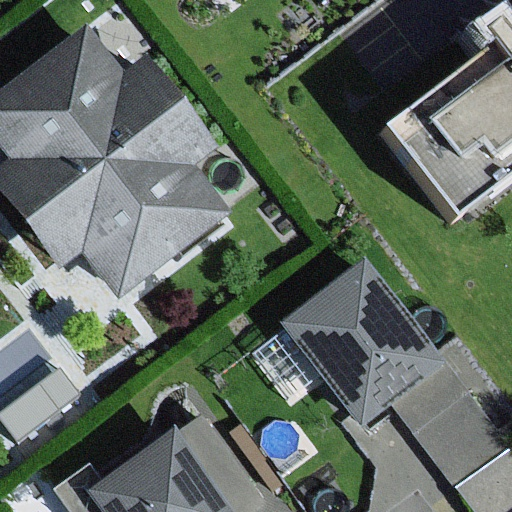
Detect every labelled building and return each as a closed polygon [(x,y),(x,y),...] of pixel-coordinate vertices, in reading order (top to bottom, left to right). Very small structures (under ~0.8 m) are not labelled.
[(119,80),(79,29),(0,90),(0,161),(3,166),(0,168),(0,209),(52,277),(74,260),(112,309),(224,222),(185,173),(209,154),(139,64),(119,80)] [(477,57),(374,136),(447,232),(511,182),(511,31),(498,43),(489,31),(469,46),(477,57)] [(360,265),(278,328),(358,431),(389,407),(440,368),(360,265)] [(389,407),(410,437),(463,396),(440,368),(389,407)] [(463,396),(410,437),(450,490),(503,449),(463,396)] [(198,417),(169,438),(222,511),(256,511),(264,506),(198,417)] [(222,511),(169,438),(87,498),(97,511),(222,511)] [(450,490),(467,511),(511,511),(511,442),(503,449),(450,490)]
